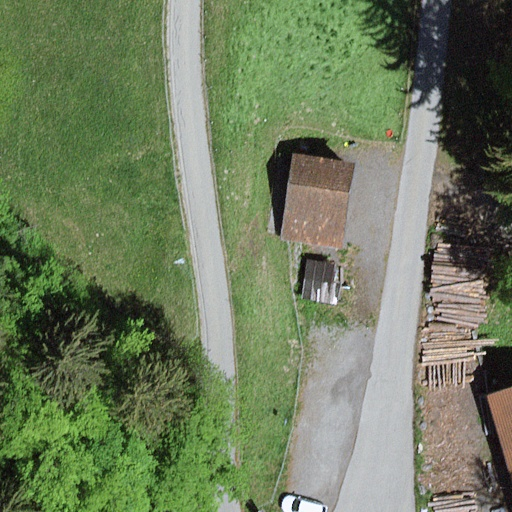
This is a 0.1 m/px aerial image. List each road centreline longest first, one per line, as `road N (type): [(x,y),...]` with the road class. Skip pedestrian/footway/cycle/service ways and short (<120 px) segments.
road 1 (track): [(433,0),(380,511)]
road 2 (track): [(217,511),(208,231),(188,105),(186,0)]
